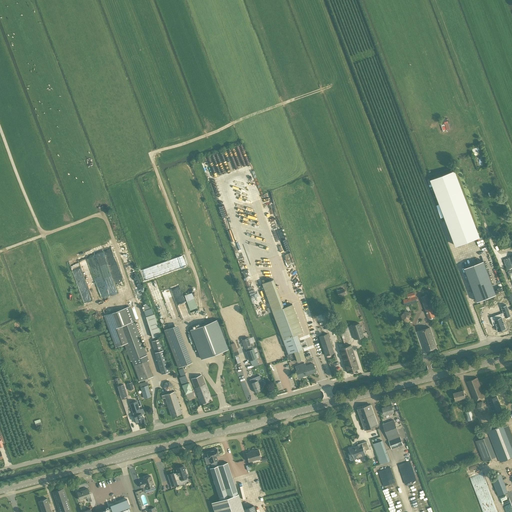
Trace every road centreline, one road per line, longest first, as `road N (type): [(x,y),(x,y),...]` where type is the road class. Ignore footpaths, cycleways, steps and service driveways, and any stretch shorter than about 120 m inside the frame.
road 1 (tertiary): [(0,489),(330,403)]
road 2 (unclassified): [(0,470),(325,385)]
road 3 (unclassified): [(0,497),(300,417)]
road 4 (track): [(173,378),(157,374),(102,216),(0,251)]
road 5 (unclassified): [(325,385),(511,337)]
